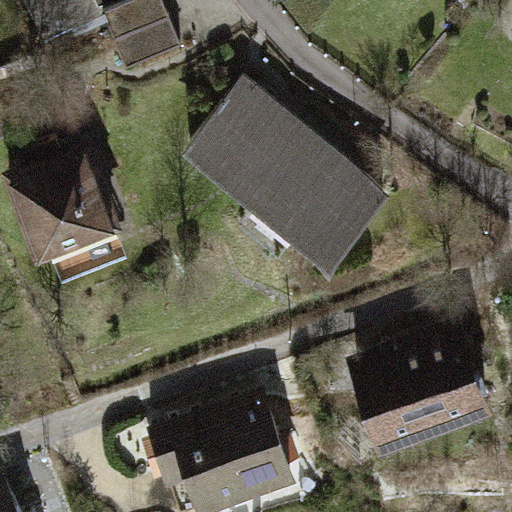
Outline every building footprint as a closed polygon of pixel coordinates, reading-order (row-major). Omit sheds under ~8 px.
[(127,0),(115,5),(141,61),(191,39),(173,0),(127,0)] [(424,182),(264,65),(200,152),(360,270),(424,182)] [(116,141),(24,179),(61,269),(153,231),(116,141)] [(404,450),(511,412),(511,389),(472,275),(357,315),(404,450)] [(208,511),(323,476),(286,360),(160,399),(195,511),(208,511)] [(0,511),(49,511),(23,458),(0,468),(0,511)]
